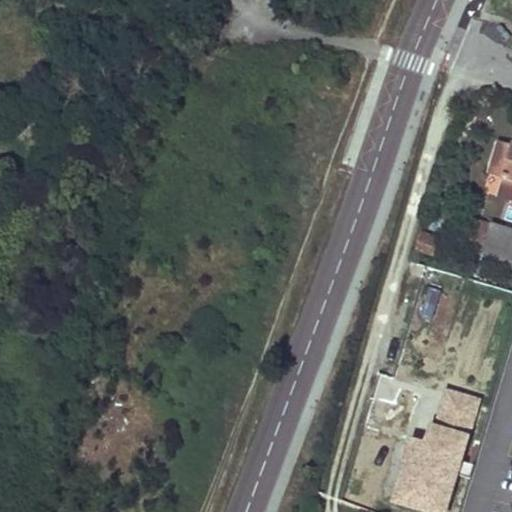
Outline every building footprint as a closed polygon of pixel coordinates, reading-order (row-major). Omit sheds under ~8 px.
[(511,144),(511,146),(498,142),(491,168),(504,172),(502,179),(511,181),(511,206),(511,207),(511,144)] [(511,181),(502,179),(496,198),(511,202),(511,181)] [(491,224),(476,219),(467,248),(483,253),(491,224)] [(487,254),(511,261),(511,229),(491,224),(483,253),(487,254)] [(438,240),(420,235),(416,251),(433,256),(438,240)] [(511,261),(487,254),(484,261),(511,269),(511,261)] [(441,389),(425,447),(408,442),(389,509),(400,511),(448,511),(480,400),(441,389)]
